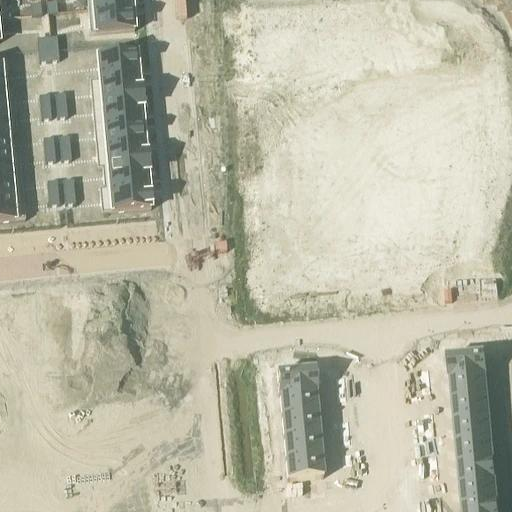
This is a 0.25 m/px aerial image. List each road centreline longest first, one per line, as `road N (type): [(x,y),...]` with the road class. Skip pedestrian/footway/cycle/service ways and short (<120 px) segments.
road 1 (residential): [(179,145),(431,132)]
road 2 (residential): [(199,390),(179,145)]
road 3 (residential): [(199,390),(0,400)]
road 4 (residential): [(210,506),(393,492)]
road 5 (residential): [(179,145),(166,0)]
road 6 (residential): [(382,371),(393,492)]
